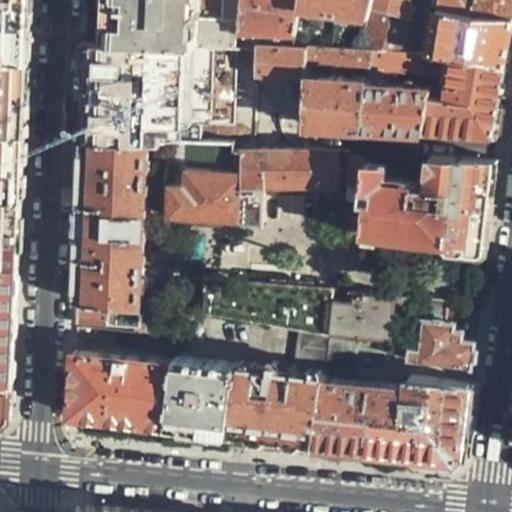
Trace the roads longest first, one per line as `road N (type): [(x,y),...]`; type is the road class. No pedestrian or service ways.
road 1 (residential): [(66,0),(44,467)]
road 2 (residential): [(486,511),(250,488)]
road 3 (residential): [(486,511),(511,304)]
road 4 (residential): [(250,488),(44,467)]
